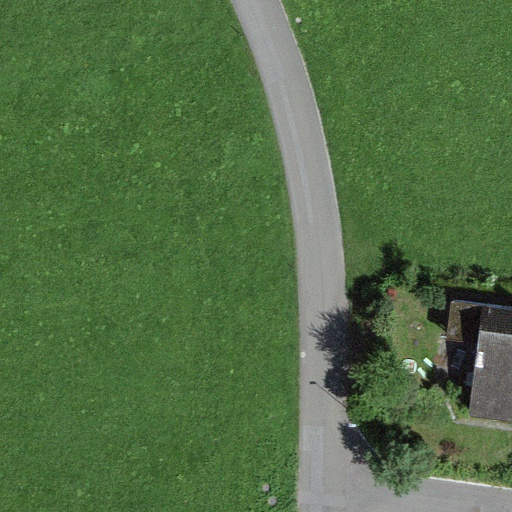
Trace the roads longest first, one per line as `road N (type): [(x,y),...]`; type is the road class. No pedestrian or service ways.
road 1 (residential): [(255,0),(281,67),(313,203),(322,492)]
road 2 (residential): [(322,492),(470,511)]
